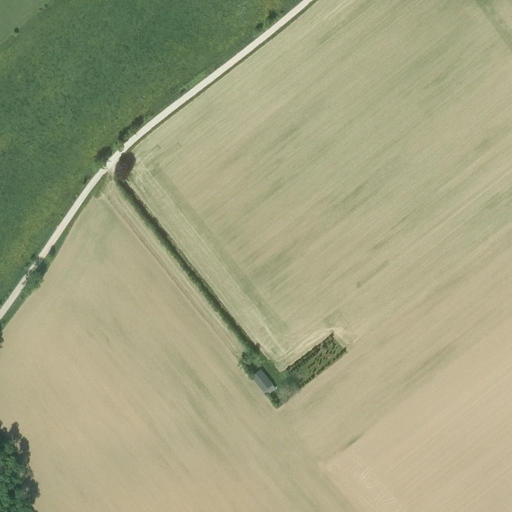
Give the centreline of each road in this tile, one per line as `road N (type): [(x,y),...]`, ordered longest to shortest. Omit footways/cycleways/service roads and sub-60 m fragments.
road 1 (track): [(0,314),(111,160),(307,0)]
road 2 (track): [(281,384),(111,160)]
